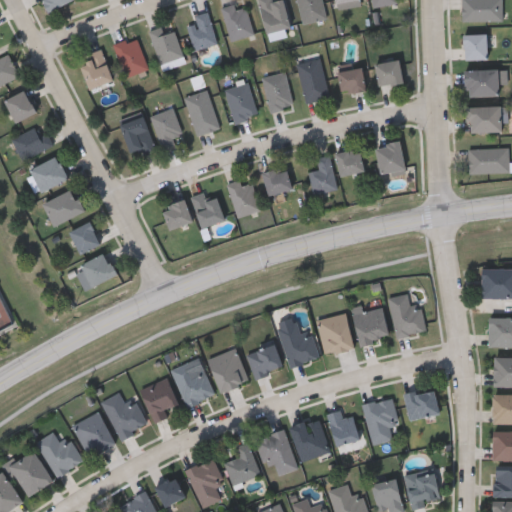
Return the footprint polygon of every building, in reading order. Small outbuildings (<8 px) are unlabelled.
[(71,0),(49,12),(42,0),(71,0)] [(258,0),(284,0),(291,27),(267,33),(258,0)] [(303,23),(298,0),(323,0),(327,18),(303,23)] [(335,0),(360,0),(361,7),(336,9),(335,0)] [(373,0),(375,9),(399,5),(397,0),(373,0)] [(503,0),(503,21),(463,21),(463,0),(503,0)] [(236,9),(247,6),(255,34),(232,41),(222,8),(235,4),(236,9)] [(196,15),(211,12),(216,45),(193,49),(190,25),(197,24),(196,15)] [(150,31),(173,23),(186,62),(163,69),(150,31)] [(487,34),(487,59),(465,59),(465,34),(487,34)] [(149,69),(126,77),(115,44),(138,36),(149,69)] [(91,53),(102,49),(113,81),(89,89),(81,64),(93,59),(91,53)] [(0,85),(0,58),(9,54),(20,76),(0,85)] [(299,64),(321,59),(330,98),(307,103),(299,64)] [(403,83),(379,86),(377,63),(401,60),(403,83)] [(343,95),(339,72),(362,67),(367,90),(343,95)] [(467,70),(505,70),(505,82),(498,82),(498,95),(467,95),(467,70)] [(294,107),(270,111),(264,77),(287,72),(294,107)] [(248,82),(259,114),(236,122),(225,89),(248,82)] [(5,100),(24,89),(36,111),(17,122),(5,100)] [(185,97),(208,90),(221,128),(198,135),(185,97)] [(468,106),(508,106),(508,122),(503,122),(504,131),(468,132),(468,106)] [(163,148),(151,116),(174,108),(183,133),(174,137),(176,144),(163,148)] [(142,150),(129,152),(124,122),(148,118),(154,153),(143,154),(142,150)] [(54,146),(23,160),(13,138),(35,128),(40,137),(49,133),(54,146)] [(381,175),(377,145),(402,142),(405,173),(381,175)] [(510,147),(511,172),(470,174),(469,149),(510,147)] [(341,176),(337,153),(360,148),(365,171),(341,176)] [(315,193),(311,171),(320,170),(318,157),(332,155),(337,190),(315,193)] [(31,168),(59,157),(68,180),(41,191),(31,168)] [(263,173),(286,166),(293,187),(270,195),(263,173)] [(228,184),(240,179),(243,185),(252,182),(262,209),(239,217),(228,184)] [(55,226),(43,203),(74,188),(85,211),(55,226)] [(207,200),(217,196),(226,219),(203,227),(192,196),(205,192),(207,200)] [(170,228),(163,207),(186,199),(193,221),(170,228)] [(70,231),(91,221),(101,245),(81,254),(70,231)] [(116,276),(88,287),(79,264),(107,253),(116,276)] [(511,296),(482,296),(482,266),(511,266),(511,296)] [(426,329),(397,335),(388,296),(407,291),(410,305),(420,302),(426,329)] [(360,342),(352,312),(382,305),(389,335),(360,342)] [(325,352),(318,317),(346,311),(353,347),(325,352)] [(511,315),(511,345),(488,345),(488,315),(511,315)] [(278,326),(298,320),(301,331),(311,328),(319,356),(289,365),(278,326)] [(245,350),(274,339),(283,366),(255,377),(245,350)] [(219,390),(208,357),(236,347),(248,380),(219,390)] [(511,384),(494,384),(494,355),(511,355),(511,384)] [(186,405),(172,367),(190,361),(195,374),(206,370),(215,394),(186,405)] [(140,387),(167,377),(178,403),(164,408),(167,416),(154,421),(140,387)] [(439,412),(410,418),(405,392),(434,386),(439,412)] [(102,400),(120,392),(123,400),(133,395),(147,424),(120,437),(102,400)] [(511,392),(511,421),(493,421),(493,392),(511,392)] [(390,425),(392,438),(371,442),(363,402),(393,396),(398,423),(390,425)] [(336,445),(327,412),(341,408),(343,415),(353,413),(360,438),(336,445)] [(73,424),(98,410),(115,441),(90,455),(73,424)] [(320,416),(329,451),(300,459),(290,424),(320,416)] [(264,466),(256,437),(286,429),(296,468),(277,473),(275,463),(264,466)] [(511,458),(493,458),(493,429),(511,429),(511,458)] [(58,475),(36,441),(53,430),(60,440),(67,435),(83,459),(58,475)] [(235,445),(249,441),(260,474),(233,483),(225,460),(239,456),(235,445)] [(53,478),(28,495),(8,465),(32,448),(53,478)] [(186,467),(213,456),(224,482),(216,485),(221,498),(201,506),(186,467)] [(511,495),(494,495),(494,467),(511,467),(511,495)] [(434,468),(440,500),(411,506),(405,474),(434,468)] [(22,500),(3,511),(0,511),(0,471),(2,470),(22,500)] [(154,485),(175,474),(186,494),(165,505),(154,485)] [(404,510),(397,511),(389,511),(387,505),(378,508),(371,483),(395,476),(404,510)] [(361,491),(368,511),(335,511),(328,489),(348,482),(351,494),(361,491)] [(124,511),(120,502),(147,490),(157,511),(124,511)] [(296,511),(293,501),(308,497),(311,504),(325,500),(328,511),(296,511)] [(511,500),(511,511),(493,511),(493,500),(511,500)] [(257,511),(257,510),(280,502),(284,511),(257,511)]
